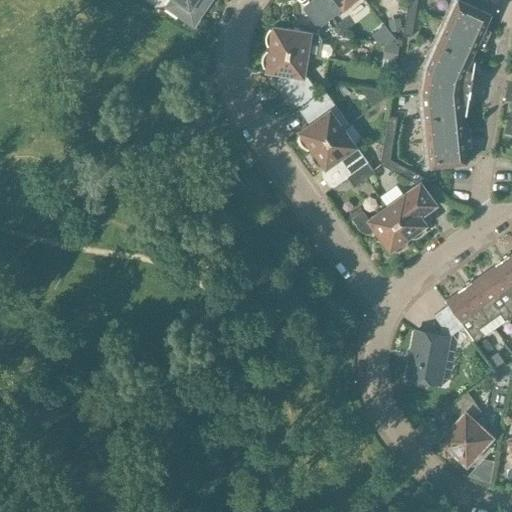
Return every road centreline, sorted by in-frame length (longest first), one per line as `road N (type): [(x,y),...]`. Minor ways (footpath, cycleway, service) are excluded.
road 1 (residential): [(390,310),(237,78),(242,7),(252,0)]
road 2 (residential): [(511,504),(448,492),(392,425),(376,351),(390,310)]
